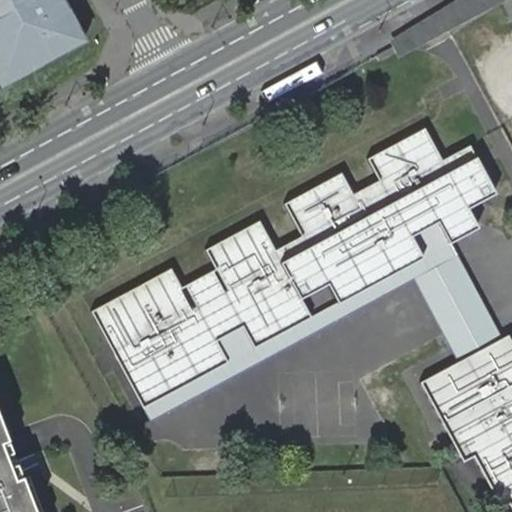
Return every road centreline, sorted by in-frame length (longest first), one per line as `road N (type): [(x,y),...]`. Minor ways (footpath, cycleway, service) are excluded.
road 1 (primary): [(0,204),(381,0)]
road 2 (primary): [(174,76),(0,169)]
road 3 (primary): [(316,0),(174,76)]
